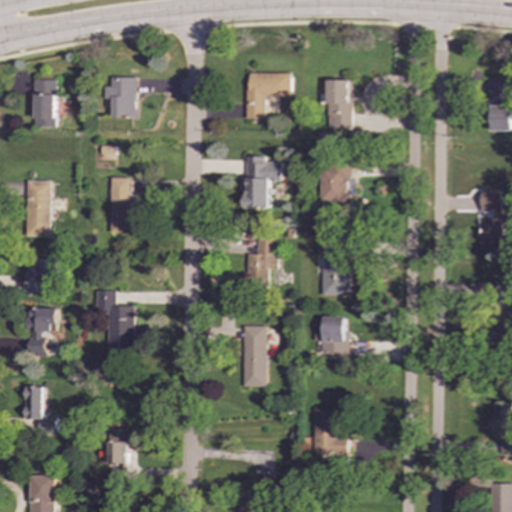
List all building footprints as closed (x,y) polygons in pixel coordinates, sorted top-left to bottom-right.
[(290,96),(291,73),(248,73),(247,119),(266,119),(266,96),(290,96)] [(136,78),(111,78),(111,87),(105,87),(105,107),(111,107),(112,118),(136,118),(136,78)] [(55,80),(34,80),(35,128),(56,127),(55,80)] [(353,81),(329,80),(328,128),(352,129),(353,81)] [(511,131),(511,82),(491,82),(490,131),(511,131)] [(270,209),(270,181),(281,182),(282,162),(265,162),(265,157),(246,156),(246,208),(270,209)] [(352,164),(321,163),(320,204),(351,205),(352,164)] [(111,233),(136,233),(137,179),(112,178),(111,233)] [(26,236),(50,237),(51,182),(28,181),(26,236)] [(500,190),(479,190),(479,211),(490,211),(490,225),(479,225),(479,246),(511,246),(511,222),(507,222),(507,210),(500,210),(500,190)] [(246,254),(246,287),(269,287),(269,271),(277,271),(277,238),(258,238),(258,254),(246,254)] [(322,296),(350,296),(350,260),(336,260),(336,240),(319,240),(319,257),(322,257),(322,296)] [(59,260),(35,260),(35,280),(27,280),(27,292),(58,293),(59,260)] [(115,291),(95,291),(95,314),(107,315),(107,351),(134,351),(134,306),(115,306),(115,291)] [(45,357),(45,331),(57,332),(58,309),(28,308),(28,331),(30,331),(30,356),(45,357)] [(322,354),(347,355),(348,317),(323,316),(322,354)] [(265,387),(266,327),(243,326),(242,386),(265,387)] [(56,433),(56,417),(44,418),(44,387),(20,387),(21,422),(36,422),(37,433),(56,433)] [(492,435),(509,435),(509,440),(500,440),(500,456),(511,456),(511,412),(511,403),(493,402),(492,435)] [(314,438),(303,437),(303,453),(346,453),(346,438),(337,438),(337,410),(314,410),(314,438)] [(109,430),(109,484),(128,484),(128,429),(109,430)] [(267,511),(269,475),(254,474),(253,498),(241,498),(240,511),(267,511)] [(54,511),(55,476),(31,475),(30,511),(54,511)] [(511,511),(511,484),(492,484),(492,511),(511,511)]
